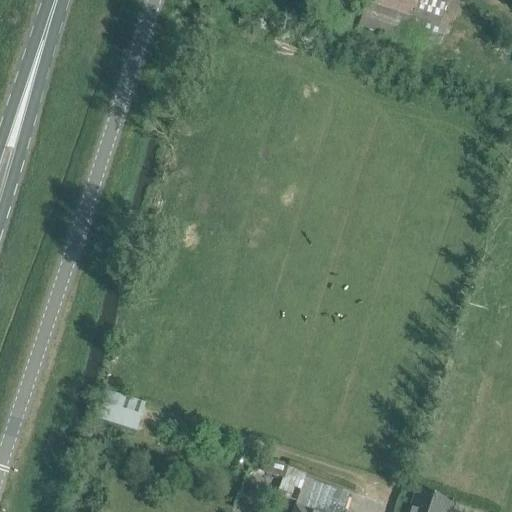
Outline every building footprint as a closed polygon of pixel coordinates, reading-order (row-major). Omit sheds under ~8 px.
[(441,47),(448,26),(441,23),(449,0),(367,0),(358,28),(404,44),(404,45),(418,50),(421,40),(441,47)] [(98,422),(136,435),(145,406),(107,394),(98,422)] [(262,473),(281,479),(286,466),(266,460),(262,473)] [(234,509),(242,511),(263,511),(275,481),(248,471),(234,509)] [(293,511),(346,511),(344,511),(349,495),(305,480),(293,511)] [(449,511),(451,507),(416,495),(409,511),(449,511)]
